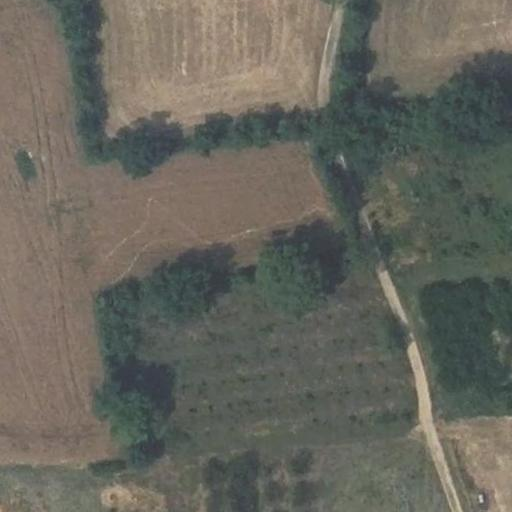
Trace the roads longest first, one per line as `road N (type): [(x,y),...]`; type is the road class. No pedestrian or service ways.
road 1 (track): [(464,511),(399,318),(316,122)]
road 2 (unclassified): [(316,122),(332,0)]
